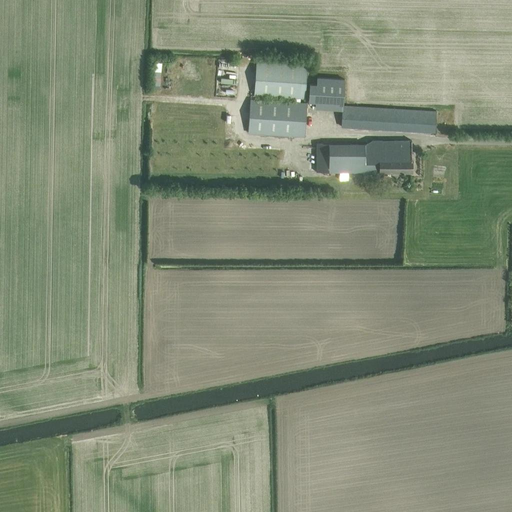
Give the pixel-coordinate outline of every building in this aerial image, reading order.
[(256,93),(306,97),(308,64),(258,61),(256,93)] [(181,74),(180,79),(181,84),(183,88),(187,92),(191,94),(196,95),(201,94),(205,92),(209,88),(211,84),(212,79),(211,74),(209,70),(205,66),(201,64),(196,63),(191,64),(187,66),(183,70),(181,74)] [(314,108),(342,109),(344,78),(317,76),(316,81),(310,81),(309,101),(315,102),(314,108)] [(305,136),(307,103),(250,100),(248,132),(305,136)] [(436,111),(426,111),(342,106),(341,126),(397,129),(435,132),(436,111)] [(412,140),(402,140),(371,140),(365,144),(329,144),(329,143),(317,143),(317,172),(363,172),(363,177),(383,177),(383,172),(402,172),(412,172),(412,159),(412,140)]
